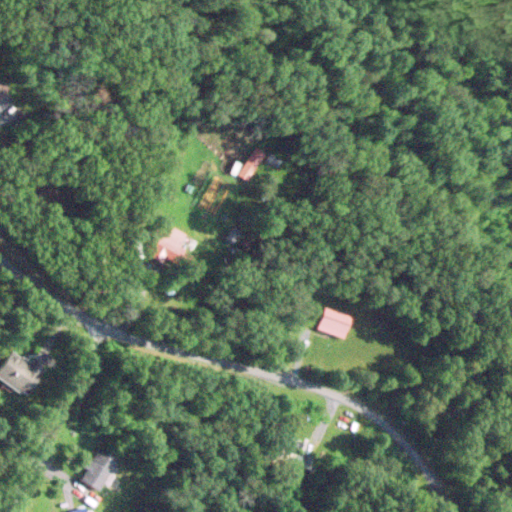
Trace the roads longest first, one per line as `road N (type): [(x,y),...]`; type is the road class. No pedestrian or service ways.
road 1 (residential): [(0,259),(31,289),(119,336),(356,405),(397,433),(443,511)]
road 2 (residential): [(9,511),(99,327)]
